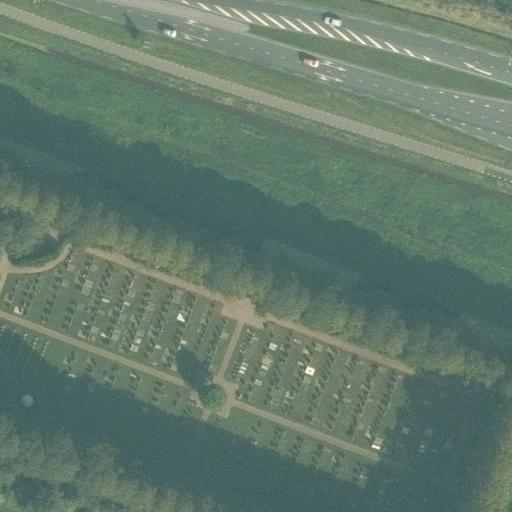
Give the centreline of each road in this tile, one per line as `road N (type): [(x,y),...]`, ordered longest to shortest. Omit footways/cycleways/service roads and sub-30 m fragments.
road 1 (primary): [(74,0),(511,132)]
road 2 (primary): [(511,66),(350,22),(221,0)]
